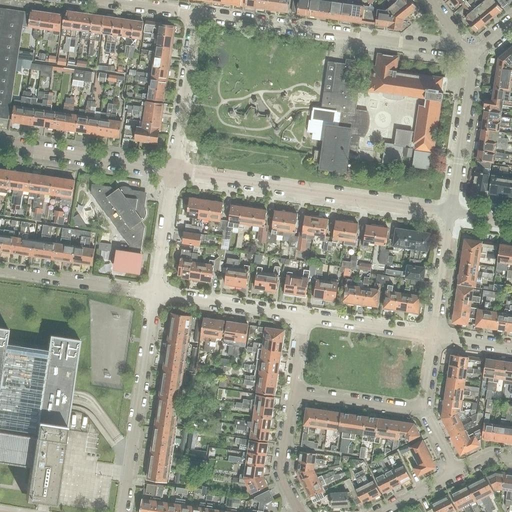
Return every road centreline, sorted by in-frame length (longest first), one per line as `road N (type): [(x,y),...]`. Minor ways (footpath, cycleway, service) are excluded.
road 1 (unclassified): [(449,211),(173,170)]
road 2 (unclassified): [(454,41),(440,48),(196,14)]
road 3 (residential): [(154,294),(122,511)]
road 4 (unclassified): [(173,170),(0,144)]
road 5 (unclassified): [(449,211),(473,53)]
road 6 (unclassified): [(173,170),(196,14)]
road 7 (unclassified): [(154,294),(0,271)]
road 8 (unclassified): [(303,316),(154,294)]
road 9 (unclassified): [(433,335),(303,316)]
road 10 (unclassified): [(419,406),(292,391)]
road 11 (unclassified): [(449,211),(433,335)]
road 12 (unclassified): [(298,511),(280,472),(292,391)]
